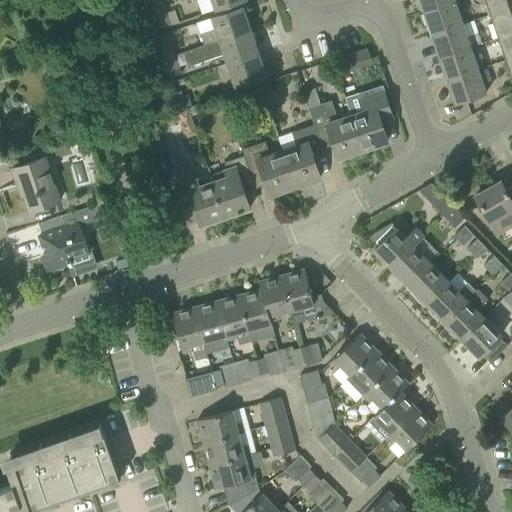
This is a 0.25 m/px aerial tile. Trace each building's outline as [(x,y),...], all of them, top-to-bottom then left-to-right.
[(242,0),(196,0),(202,14),(215,10),(242,0)] [(455,1),(454,0),(418,0),(423,12),(455,1)] [(508,8),(505,0),(484,0),(489,15),(508,8)] [(169,18),(163,1),(153,5),(159,22),(169,18)] [(462,24),(455,1),(423,12),(430,35),(462,24)] [(250,30),(243,6),(210,17),(214,29),(200,33),(204,45),(218,40),(250,30)] [(511,32),(511,19),(508,8),(489,15),(497,38),(511,32)] [(467,36),(462,24),(430,35),(438,57),(470,46),(481,43),(478,32),(467,36)] [(258,52),(250,30),(218,40),(204,45),(191,49),(191,50),(183,52),(188,66),(223,55),(226,63),(258,52)] [(174,55),(170,42),(168,38),(159,41),(164,58),(174,55)] [(511,57),(511,44),(500,49),(504,60),(511,57)] [(478,69),(470,46),(438,57),(446,80),(478,69)] [(266,76),(258,52),(226,63),(234,86),(266,76)] [(180,74),(174,55),(164,58),(171,77),(180,74)] [(486,92),(479,73),(478,69),(446,80),(454,103),(486,92)] [(313,105),(323,103),(318,87),(309,90),(313,105)] [(358,93),(345,97),(351,116),(362,150),(387,141),(380,122),(392,118),(382,90),(363,96),(360,98),(358,93)] [(188,110),(183,97),(181,91),(170,95),(177,114),(188,110)] [(362,150),(351,116),(338,120),(331,100),(320,103),(307,108),(313,126),(314,125),(318,136),(329,132),(338,158),(362,150)] [(323,149),(318,136),(314,125),(313,126),(290,133),(295,146),(282,151),(295,186),(319,178),(311,153),(323,149)] [(295,186),(282,151),(269,155),(264,142),(242,149),(244,155),(255,188),(266,184),(270,195),(295,186)] [(255,188),(244,155),(224,162),(226,170),(211,176),(225,217),(249,208),(244,192),(255,188)] [(44,157),(31,162),(12,168),(18,186),(20,185),(29,211),(48,205),(60,200),(44,157)] [(225,217),(211,176),(187,184),(188,188),(176,192),(187,223),(198,219),(200,225),(225,217)] [(511,185),(505,189),(500,181),(475,195),(496,233),(511,224),(511,185)] [(436,209),(450,224),(454,227),(464,217),(447,199),(436,209)] [(88,253),(81,234),(78,226),(92,221),(101,226),(115,221),(108,200),(44,221),(48,232),(39,235),(45,254),(41,255),(47,271),(71,263),(69,259),(88,253)] [(378,245),(373,250),(391,268),(414,246),(424,236),(415,227),(405,237),(396,228),(395,228),(392,225),(393,224),(391,223),(374,232),(369,237),(374,243),(375,242),(378,245)] [(453,235),(462,245),(473,234),(463,225),(453,235)] [(466,248),(475,257),(485,247),(476,238),(466,248)] [(408,286),(431,263),(414,246),(391,268),(408,286)] [(482,265),(491,274),(502,264),(493,255),(482,265)] [(125,258),(115,261),(118,269),(128,266),(125,258)] [(426,303),(448,281),(431,263),(408,286),(426,303)] [(304,269),(281,275),(290,310),(291,315),(294,324),(304,321),(306,318),(303,306),(313,304),(304,269)] [(508,292),(511,288),(511,274),(510,273),(500,283),(508,292)] [(290,310),(281,275),(259,281),(269,321),(270,320),(278,318),(277,314),(290,310)] [(269,321),(259,281),(258,281),(260,289),(239,294),(248,329),(247,329),(249,335),(258,332),(256,326),(271,322),(270,320),(269,321)] [(466,299),(475,290),(467,283),(458,291),(448,281),(426,303),(443,321),(466,299)] [(511,288),(508,292),(503,297),(511,306),(511,288)] [(483,317),(477,310),(487,299),(477,289),(475,290),(466,299),(443,321),(460,339),(483,317)] [(248,329),(239,294),(216,300),(226,335),(225,335),(226,341),(236,338),(235,332),(247,329),(248,329)] [(226,335),(216,300),(194,306),(203,341),(204,347),(214,344),(212,338),(225,335),(226,335)] [(203,341),(194,306),(171,313),(182,353),(192,350),(190,344),(203,341)] [(501,335),(487,321),(483,317),(460,339),(478,357),(501,335)] [(350,375),(376,350),(359,333),(329,362),(336,369),(340,365),(349,375),(350,375)] [(319,349),(317,343),(301,348),(305,362),(304,362),(305,366),(319,362),(322,359),(319,349)] [(305,362),(301,348),(291,350),(295,365),(304,362),(305,362)] [(366,392),(392,366),(376,350),(350,375),(349,375),(345,379),(352,386),(356,382),(365,391),(366,392)] [(267,372),(263,357),(255,359),(259,374),(267,372)] [(259,374),(255,359),(247,361),(252,376),(259,374)] [(408,383),(392,366),(366,392),(365,391),(361,395),(371,405),(375,401),(381,408),(382,408),(400,391),(408,383)] [(222,384),(218,369),(211,371),(211,372),(215,386),(222,384)] [(321,383),(317,370),(299,375),(303,388),(321,383)] [(211,372),(185,379),(190,397),(216,390),(215,386),(211,372)] [(416,408),(400,391),(382,408),(381,408),(369,419),(376,427),(380,423),(389,432),(385,436),(386,436),(416,408)] [(280,397),(258,403),(264,426),(286,420),(280,397)] [(511,407),(501,418),(511,429),(511,407)] [(432,425),(416,408),(386,436),(393,444),(396,440),(406,450),(432,425)] [(234,424),(230,411),(197,420),(203,442),(237,433),(237,434),(242,433),(239,422),(234,424)] [(317,439),(335,422),(332,412),(311,418),(316,438),(317,439)] [(292,442),(286,420),(264,426),(270,448),(292,442)] [(349,440),(343,434),(344,432),(335,423),(335,422),(317,439),(333,455),(349,440)] [(115,471),(116,471),(103,432),(12,464),(19,482),(0,488),(0,511),(21,511),(28,510),(29,511),(32,509),(48,506),(44,495),(54,491),(57,499),(56,499),(57,501),(61,499),(77,496),(73,484),(84,481),(87,489),(86,489),(86,490),(91,489),(107,485),(103,474),(114,470),(115,471)] [(241,446),(237,434),(237,433),(203,442),(209,465),(243,455),(243,456),(248,455),(245,444),(241,446)] [(365,456),(349,440),(333,455),(350,472),(365,456)] [(294,450),(292,442),(270,448),(272,456),(294,450)] [(258,488),(254,477),(251,467),(247,468),(243,456),(243,455),(209,465),(215,487),(223,486),(228,505),(245,496),(258,488)] [(314,474),(308,468),(311,466),(300,455),(284,471),(295,481),(297,479),(303,485),(314,474)] [(380,476),(374,470),(376,467),(365,456),(350,472),(361,483),(363,481),(368,486),(380,476)] [(309,491),(320,480),(314,474),(303,485),(309,491)] [(343,499),(333,488),(319,501),(329,511),(342,511),(347,508),(341,501),(343,499)] [(399,511),(404,507),(387,490),(365,511),(399,511)] [(275,511),(282,506),(275,499),(271,503),(261,493),(241,511),(275,511)]
